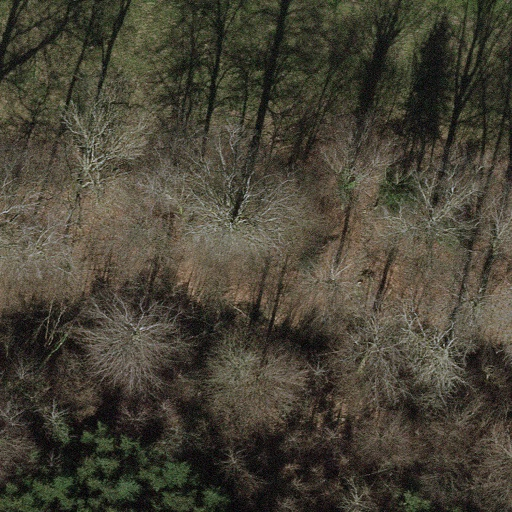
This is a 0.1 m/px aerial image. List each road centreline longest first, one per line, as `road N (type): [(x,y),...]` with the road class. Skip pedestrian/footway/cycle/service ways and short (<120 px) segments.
road 1 (motorway): [(209,511),(511,17)]
road 2 (motorway): [(229,0),(0,374)]
